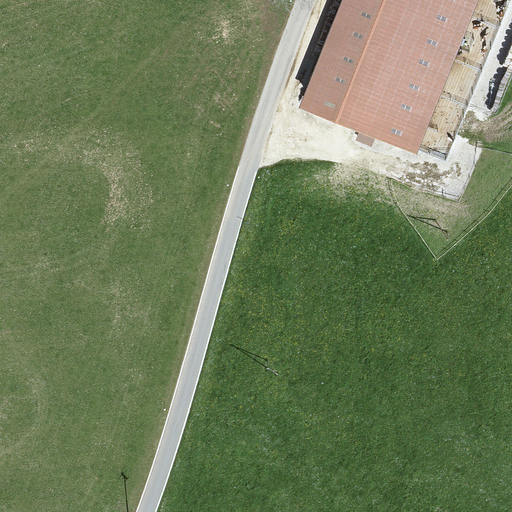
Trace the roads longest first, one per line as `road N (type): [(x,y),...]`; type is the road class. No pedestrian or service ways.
road 1 (unclassified): [(146,511),(264,115)]
road 2 (residential): [(264,115),(305,0)]
